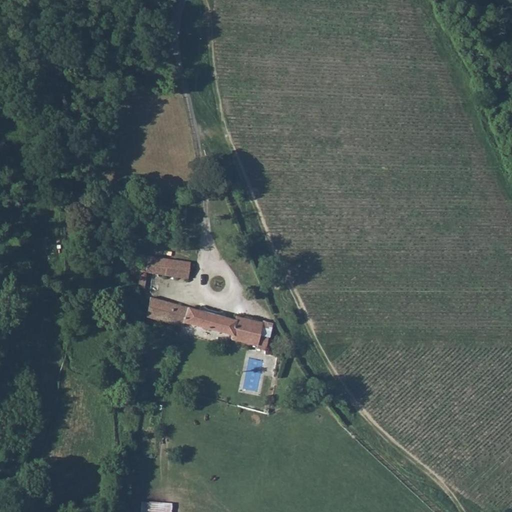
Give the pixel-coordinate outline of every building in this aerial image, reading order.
[(146,269),(146,273),(186,277),(189,261),(147,257),(146,269)] [(139,269),(138,284),(144,285),(146,273),(146,269),(139,269)] [(145,313),(145,316),(178,326),(182,327),(183,321),(230,334),(230,338),(256,344),(261,322),(234,316),(233,320),(142,295),(141,303),(141,309),(145,313)] [(261,322),(256,344),(270,348),(275,326),(261,322)] [(171,511),(172,502),(143,502),(142,511),(171,511)]
